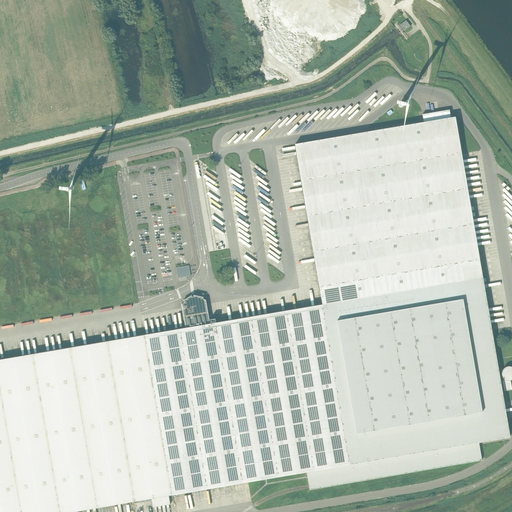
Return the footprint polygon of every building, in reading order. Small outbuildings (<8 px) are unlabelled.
[(410,26),(406,21),(406,20),(400,25),(404,31),(410,26)] [(402,112),(404,110),(405,109),(406,107),(406,105),(405,103),(404,102),(402,101),(400,101),(398,101),(396,103),(395,105),(395,107),(396,109),(397,111),(400,112),(402,112)] [(295,144),(322,304),(482,277),(455,117),(450,118),(449,110),(422,114),(424,122),(295,144)] [(70,195),(72,194),(73,193),(74,191),(74,189),(73,187),(72,186),(70,185),(68,185),(66,185),(64,187),(63,189),(63,191),(64,193),(65,195),(68,196),(70,195)] [(510,437),(482,277),(322,304),(350,464),(307,472),(309,487),(310,490),(482,460),(478,442),(510,437)] [(181,304),(186,328),(198,326),(210,324),(206,300),(205,300),(203,299),(203,298),(204,298),(193,296),(192,297),(192,296),(183,302),(184,302),(182,304),(181,304)] [(322,304),(210,324),(198,326),(225,486),(307,472),(350,464),(322,304)] [(198,326),(186,328),(72,347),(99,507),(151,498),(153,507),(170,504),(169,495),(225,486),(198,326)] [(0,511),(71,511),(99,507),(72,347),(0,359),(0,511)] [(511,367),(509,366),(508,366),(506,367),(504,367),(503,369),(502,370),(502,372),(501,373),(501,375),(502,376),(502,377),(503,378),(504,379),(502,382),(504,391),(511,390),(510,380),(511,379),(511,367)]
